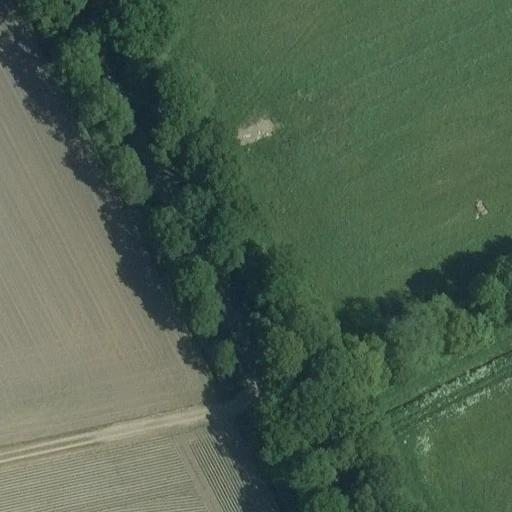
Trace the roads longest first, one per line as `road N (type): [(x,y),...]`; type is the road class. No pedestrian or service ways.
road 1 (unclassified): [(340,511),(65,0)]
road 2 (track): [(275,401),(0,455)]
road 3 (track): [(511,370),(310,463)]
